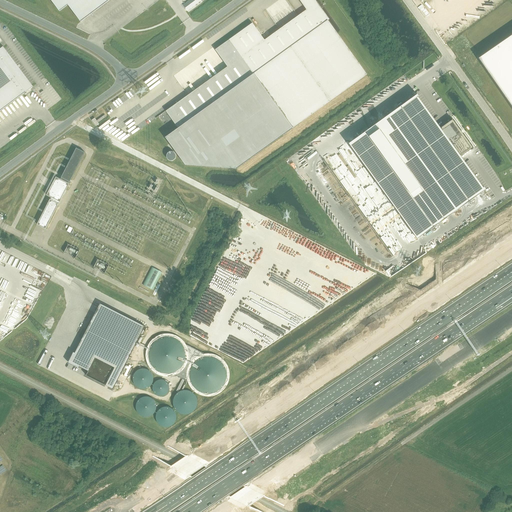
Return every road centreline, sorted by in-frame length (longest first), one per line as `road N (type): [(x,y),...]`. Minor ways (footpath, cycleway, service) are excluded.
road 1 (motorway): [(511,250),(128,511)]
road 2 (unknown): [(450,60),(329,145),(317,173),(383,260),(511,194)]
road 3 (motorway): [(511,272),(157,511)]
road 4 (motorway): [(188,511),(511,292)]
road 5 (motorway): [(218,511),(511,313)]
road 6 (unclassified): [(406,0),(510,145)]
road 7 (unclassified): [(0,173),(129,78)]
road 8 (unclassified): [(129,78),(97,48),(0,2)]
road 9 (unclassified): [(129,78),(239,0)]
